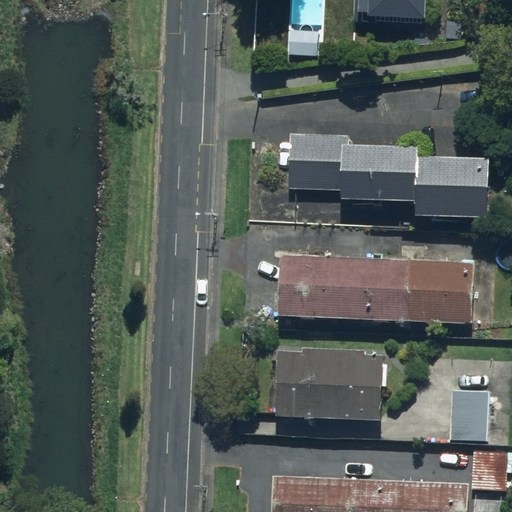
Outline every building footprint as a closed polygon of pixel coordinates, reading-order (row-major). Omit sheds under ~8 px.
[(363,0),(363,22),(437,26),(438,0),(363,0)] [(296,129),(293,187),(350,190),(349,200),(422,203),(422,216),(498,219),(500,154),(432,152),(432,145),(355,142),(355,131),(296,129)] [(287,250),(285,315),(482,323),(484,258),(287,250)] [(291,346),(288,413),(390,418),(392,350),(291,346)] [(498,392),(455,390),(453,439),(496,440),(498,392)] [(511,447),(478,447),(477,489),(511,489),(511,447)] [(282,472),(280,511),(473,511),(475,480),(282,472)]
